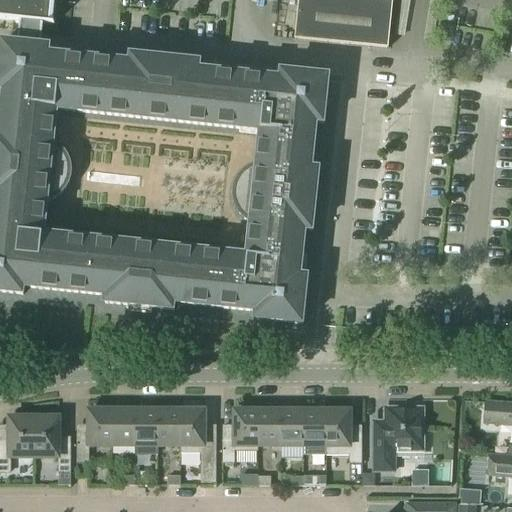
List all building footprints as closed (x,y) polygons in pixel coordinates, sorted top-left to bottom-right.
[(0,0),(0,21),(19,23),(18,34),(17,47),(40,50),(41,37),(42,25),(54,27),(54,24),(49,24),(51,0),(0,0)] [(387,53),(392,5),(343,0),(298,0),(294,43),(387,53)] [(172,315),(173,307),(254,316),(254,324),(301,329),(301,326),(306,282),(298,281),(300,263),(303,235),(311,236),(318,174),(310,173),(315,127),(323,128),(328,81),(280,76),(280,84),(265,82),(198,75),(199,67),(130,60),(129,67),(48,58),(49,51),(40,50),(17,47),(1,46),(0,57),(0,93),(4,94),(0,128),(0,296),(21,298),(22,291),(104,300),(103,307),(172,315)] [(511,409),(483,407),(482,427),(511,429),(511,409)] [(74,469),(75,469),(86,469),(86,452),(109,452),(109,416),(106,416),(106,414),(89,414),(89,416),(86,416),(86,439),(74,439),(74,469)] [(213,488),(213,439),(201,439),(201,416),(198,416),(198,414),(181,414),(181,416),(178,416),(178,452),(178,459),(198,459),(198,488),(213,488)] [(219,469),(221,469),(232,469),(232,456),(255,456),(255,451),(255,416),(252,416),(252,414),(235,414),(235,416),(231,416),(231,439),(219,439),(219,469)] [(327,416),(323,416),(323,457),(346,457),(346,468),(359,469),(359,439),(347,439),(347,416),(344,416),(344,414),(327,414),(327,416)] [(132,452),(132,416),(109,416),(109,452),(132,452)] [(155,416),(132,416),(132,452),(132,459),(135,459),(155,459),(155,452),(155,416)] [(155,416),(155,452),(178,452),(178,416),(155,416)] [(255,416),(255,451),(278,451),(278,416),(255,416)] [(301,416),(278,416),(278,451),(281,451),(281,461),(303,461),(303,457),(303,451),(301,451),(301,416)] [(323,416),(301,416),(301,451),(303,451),(303,457),(323,457),(323,416)] [(371,436),(370,476),(391,476),(391,452),(396,452),(396,455),(420,456),(420,434),(417,434),(417,417),(385,417),(385,436),(371,436)] [(31,464),(31,424),(25,424),(25,421),(8,421),(8,424),(6,424),(6,450),(0,449),(0,478),(7,479),(7,464),(31,464)] [(68,479),(68,450),(56,450),(56,424),(54,424),(54,421),(37,421),(37,424),(31,424),(31,464),(55,464),(55,479),(68,479)] [(511,461),(506,461),(503,460),(487,459),(486,479),(511,481),(511,461)] [(372,478),(362,477),(361,488),(371,488),(372,478)] [(132,491),(132,482),(119,482),(119,491),(132,491)] [(132,482),(132,491),(145,491),(145,482),(132,482)] [(165,482),(165,491),(178,491),(178,482),(165,482)] [(255,482),(255,491),(268,491),(268,482),(255,482)] [(301,491),(301,482),(288,482),(288,491),(301,491)] [(301,482),(301,491),(324,491),(324,482),(301,482)]
